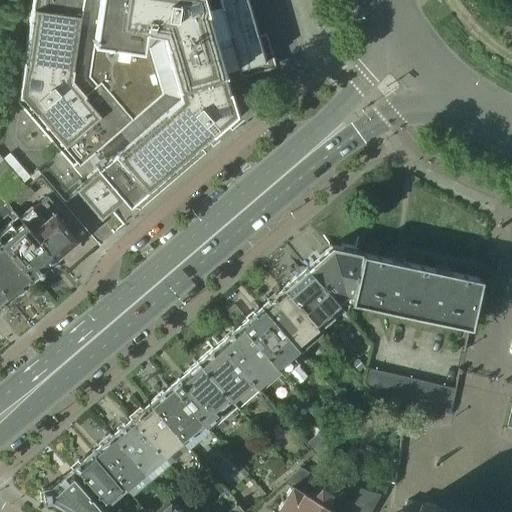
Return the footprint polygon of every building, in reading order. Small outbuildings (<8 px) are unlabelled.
[(32,0),(23,62),(24,62),(19,94),(34,112),(33,112),(78,163),(96,147),(106,159),(96,167),(98,170),(77,188),(102,216),(123,198),(129,205),(213,133),(212,132),(236,113),(229,91),(224,73),(265,61),(247,0),(218,0),(220,4),(205,9),(202,0),(32,0)] [(0,152),(0,193),(8,204),(29,186),(0,152)] [(0,240),(0,241),(32,278),(47,266),(46,265),(55,257),(21,218),(19,215),(17,217),(0,196),(0,221),(7,215),(10,217),(13,220),(0,231),(0,240)] [(21,218),(55,257),(77,238),(65,224),(69,221),(47,196),(21,218)] [(0,287),(9,298),(16,291),(17,292),(25,285),(25,284),(32,278),(0,241),(0,240),(0,287)] [(140,252),(144,257),(153,249),(150,244),(140,252)] [(331,247),(306,268),(334,300),(351,304),(351,300),(360,252),(356,252),(357,248),(342,245),(341,249),(331,247)] [(470,327),(480,278),(431,267),(360,252),(351,300),(470,327)] [(343,311),(334,300),(306,268),(282,288),(319,332),(343,311)] [(0,305),(9,298),(0,287),(0,305)] [(260,306),(295,347),(300,352),(321,334),(319,332),(282,288),(260,306)] [(247,318),(240,324),(281,372),(283,374),(296,363),(288,353),(295,347),(260,306),(254,311),(246,317),(247,318)] [(240,324),(219,342),(259,389),(260,390),(281,372),(240,324)] [(198,360),(236,405),(237,407),(259,389),(219,342),(198,360)] [(190,367),(170,383),(208,427),(209,429),(236,405),(198,360),(197,359),(189,366),(190,367)] [(359,371),(364,367),(358,359),(352,363),(359,371)] [(366,367),(363,381),(374,394),(379,370),(366,367)] [(374,394),(376,396),(385,398),(390,373),(379,370),(374,394)] [(390,373),(385,398),(396,400),(401,375),(390,373)] [(407,403),(412,378),(401,375),(396,400),(407,403)] [(423,380),(412,378),(407,403),(417,405),(423,380)] [(423,380),(417,405),(428,408),(434,383),(423,380)] [(170,383),(149,402),(181,440),(187,446),(208,427),(170,383)] [(445,385),(434,383),(428,408),(439,410),(445,385)] [(439,410),(450,413),(455,388),(445,385),(439,410)] [(187,446),(181,440),(149,402),(143,407),(142,406),(130,417),(131,417),(164,454),(175,445),(181,452),(187,446)] [(164,454),(131,417),(113,433),(151,478),(170,461),(164,454)] [(328,426),(307,444),(316,454),(337,436),(328,426)] [(400,428),(398,452),(408,453),(410,429),(400,428)] [(151,478),(113,433),(112,433),(100,443),(101,444),(94,449),(126,486),(133,480),(139,487),(151,478)] [(134,511),(143,505),(126,486),(94,449),(81,461),(80,460),(73,467),(109,510),(121,500),(130,511),(134,511)] [(267,466),(277,478),(288,469),(278,457),(267,466)] [(345,511),(347,510),(351,511),(371,511),(383,493),(360,487),(351,502),(337,494),(336,495),(319,486),(323,480),(299,466),(295,472),(283,482),(290,486),(283,498),(281,496),(280,498),(281,500),(274,511),(270,509),(268,511),(345,511)] [(47,479),(52,486),(51,487),(42,487),(42,500),(53,500),(73,511),(111,511),(109,510),(73,467),(63,476),(58,470),(47,479)] [(431,501),(423,499),(423,501),(407,496),(404,506),(402,505),(400,511),(466,511),(438,504),(439,502),(431,501)] [(155,511),(180,511),(170,499),(155,511)] [(244,511),(236,503),(226,511),(244,511)]
